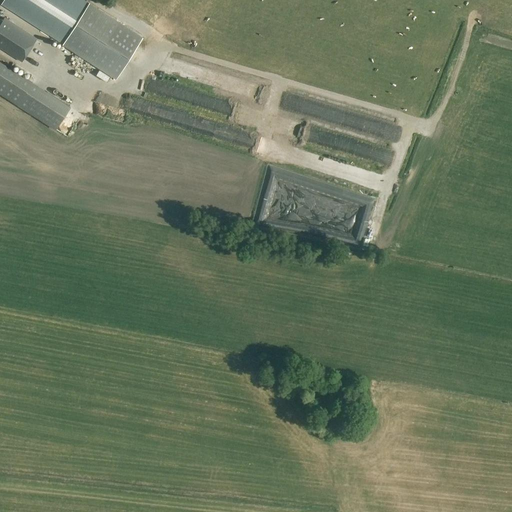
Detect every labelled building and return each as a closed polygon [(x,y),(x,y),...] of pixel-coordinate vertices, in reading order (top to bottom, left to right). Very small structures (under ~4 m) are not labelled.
[(143,38),(82,0),(4,0),(2,5),(117,79),(143,38)] [(0,47),(22,62),(37,39),(5,19),(1,25),(0,24),(0,47)] [(167,72),(186,77),(186,79),(206,84),(208,77),(186,71),(188,66),(170,61),(167,72)] [(0,62),(0,93),(56,130),(70,107),(0,62)] [(209,74),(207,82),(220,86),(222,78),(209,74)] [(234,94),(244,95),(244,82),(235,81),(234,94)] [(69,116),(61,129),(69,133),(76,121),(69,116)]
